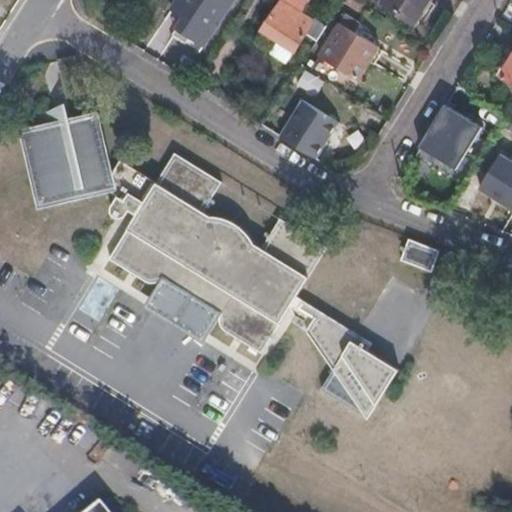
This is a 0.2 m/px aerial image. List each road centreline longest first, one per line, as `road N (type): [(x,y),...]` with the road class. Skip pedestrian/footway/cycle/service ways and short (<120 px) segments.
road 1 (residential): [(361,202),(39,8)]
road 2 (residential): [(487,0),(361,202)]
road 3 (residential): [(511,260),(361,202)]
